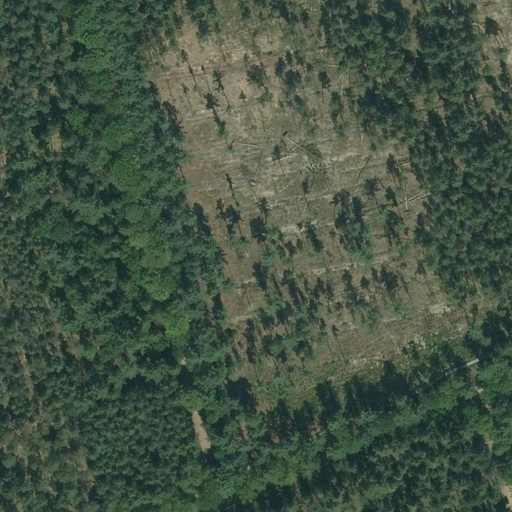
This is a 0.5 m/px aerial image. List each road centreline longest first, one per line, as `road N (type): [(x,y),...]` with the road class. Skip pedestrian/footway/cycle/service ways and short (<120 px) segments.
road 1 (track): [(78,0),(227,497)]
road 2 (track): [(194,511),(478,389)]
road 3 (track): [(511,509),(478,389)]
